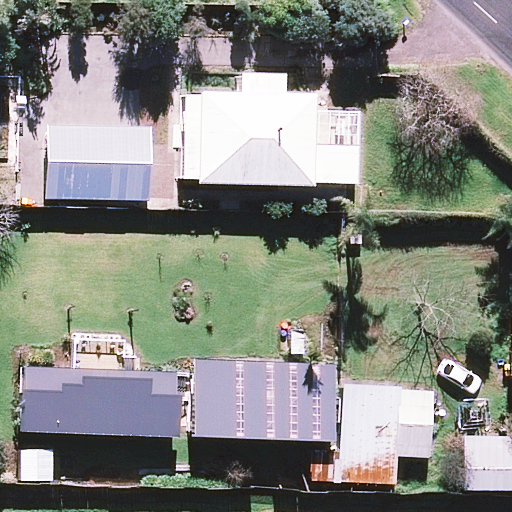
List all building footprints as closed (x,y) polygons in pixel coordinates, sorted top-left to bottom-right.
[(313,183),(357,184),(359,114),(314,113),(314,93),(283,92),(284,73),(239,72),(239,91),(197,89),(196,95),(186,94),(183,179),(196,179),(196,184),(313,187),(313,183)] [(47,199),(150,202),(152,128),(49,125),(47,199)] [(354,482),(397,484),(398,457),(400,389),(400,387),(343,385),(339,482),(354,482)] [(434,391),(400,389),(398,457),(432,458),(434,391)] [(464,490),(511,490),(511,435),(465,435),(464,490)]
